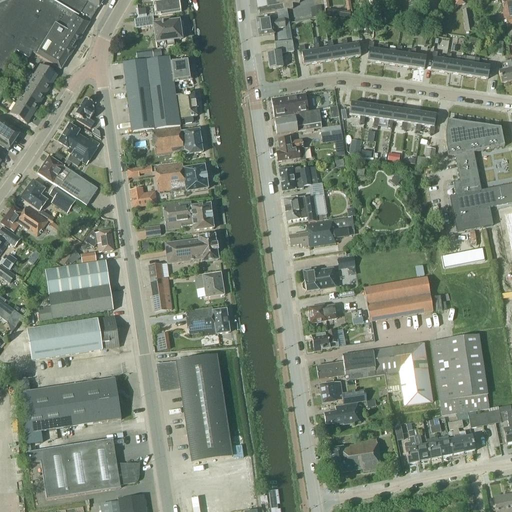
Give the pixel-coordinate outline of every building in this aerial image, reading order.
[(12,0),(11,3),(0,5),(0,77),(16,51),(28,58),(32,52),(60,70),(73,49),(89,23),(89,22),(98,8),(103,0),(12,0)] [(137,19),(152,17),(180,13),(179,0),(175,0),(153,3),(154,7),(136,9),(137,19)] [(256,0),(259,14),(292,9),(291,5),(299,3),(298,0),(256,0)] [(511,0),(504,0),(501,1),(504,17),(505,17),(507,28),(511,27),(511,0)] [(312,17),(321,16),(320,7),(311,8),(312,17)] [(345,11),(328,9),(327,16),(350,19),(351,12),(345,11)] [(471,32),(467,10),(461,11),(465,33),(471,32)] [(152,21),(152,17),(137,19),(134,19),(135,29),(153,26),(156,43),(164,42),(164,47),(174,46),(173,41),(180,40),(178,22),(170,23),(170,19),(152,21)] [(271,21),(271,17),(256,19),(258,36),(273,34),(273,29),(285,27),(287,27),(286,21),(284,22),(284,19),(271,21)] [(344,48),(346,59),(360,57),(358,45),(346,47),(345,40),(341,41),(342,48),(344,48)] [(293,52),(291,41),(274,43),(276,53),(266,55),(269,70),(282,68),(280,54),(293,52)] [(383,52),(382,52),(372,51),(373,44),(371,43),(371,41),(369,41),(367,50),(369,50),(367,62),(381,64),(383,52)] [(330,50),(332,62),(346,59),(344,48),(342,48),(333,49),(331,42),(328,43),(327,43),(328,50),(330,50)] [(383,52),(381,64),(395,66),(397,55),(395,54),(386,53),(387,46),(385,46),(385,43),(383,43),(382,52),(383,52)] [(503,43),(495,43),(494,54),(502,55),(503,43)] [(316,52),(317,64),(332,62),(330,50),(328,50),(319,52),(318,44),(313,45),(314,52),(316,52)] [(397,55),(395,66),(409,69),(411,57),(409,57),(400,55),(401,48),(399,48),(399,46),(397,45),(395,54),(397,55)] [(316,52),(314,52),(305,54),(303,46),(299,47),(301,54),(302,54),(303,66),(317,64),(316,52)] [(411,57),(409,69),(424,71),(425,59),(415,57),(416,50),(413,50),(414,48),(411,47),(409,57),(411,57)] [(152,58),(151,50),(135,53),(136,60),(152,58)] [(431,72),(445,74),(446,62),(445,62),(436,60),(437,53),(432,53),(431,60),(432,60),(431,72)] [(446,62),(445,74),(459,76),(461,64),(459,64),(450,62),(451,55),(449,55),(449,53),(446,53),(445,62),(446,62)] [(460,55),(460,58),(459,62),(459,64),(461,64),(459,76),(473,78),(475,66),(473,66),(464,64),(465,57),(463,57),(463,55),(460,55)] [(131,133),(151,130),(174,127),(172,114),(174,114),(173,107),(171,107),(169,95),(174,94),(173,82),(191,80),(188,59),(169,61),(169,57),(122,64),(131,133)] [(475,66),(473,78),(487,80),(489,68),(478,66),(479,60),(477,59),(477,57),(474,57),(473,66),(475,66)] [(501,85),(511,82),(511,68),(511,62),(506,63),(508,68),(509,71),(498,73),(501,85)] [(40,65),(34,75),(50,86),(57,76),(40,65)] [(44,95),(50,86),(34,75),(28,85),(44,95)] [(44,95),(28,85),(22,95),(38,105),(44,95)] [(177,109),(195,107),(193,94),(175,96),(174,94),(169,95),(171,107),(173,107),(176,106),(177,109)] [(16,105),(32,115),(38,105),(22,95),(16,105)] [(307,114),(305,96),(271,101),(274,119),(295,116),(296,119),(274,122),(276,136),(307,131),(322,129),(319,112),(307,114)] [(86,101),(84,100),(74,116),(78,118),(75,122),(88,130),(92,123),(89,121),(93,114),(93,108),(91,107),(92,105),(91,105),(91,102),(88,100),(86,101)] [(363,125),(364,118),(363,117),(365,106),(351,104),(349,115),(360,117),(359,124),(363,125)] [(32,115),(16,105),(9,114),(26,125),(32,115)] [(174,127),(179,127),(180,127),(179,119),(184,118),(185,124),(192,123),(191,117),(196,116),(195,107),(177,109),(176,106),(173,107),(174,114),(172,114),(174,127)] [(363,117),(364,118),(373,119),(372,126),(377,127),(378,120),(377,120),(379,108),(365,106),(363,117)] [(332,107),(333,118),(343,117),(342,112),(340,112),(339,107),(332,107)] [(391,129),(392,122),(391,122),(393,110),(379,108),(377,120),(378,120),(388,121),(387,128),(391,129)] [(407,112),(393,110),(391,122),(392,122),(402,123),(401,130),(405,131),(407,124),(405,124),(407,112)] [(421,114),(407,112),(405,124),(407,124),(416,125),(415,132),(419,133),(420,126),(419,126),(421,114)] [(419,126),(420,126),(429,127),(428,134),(433,135),(434,128),(433,128),(435,116),(421,114),(419,126)] [(0,119),(0,132),(14,142),(20,133),(0,119)] [(500,129),(447,121),(446,128),(445,135),(445,141),(446,149),(448,158),(453,156),(458,182),(452,183),(460,227),(478,223),(479,229),(493,227),(489,208),(511,204),(511,185),(480,191),(480,187),(482,186),(481,182),(479,182),(473,153),(504,147),(500,129)] [(78,132),(69,126),(57,143),(68,150),(66,153),(86,165),(98,146),(88,140),(87,142),(76,135),(78,132)] [(179,127),(174,127),(151,130),(154,154),(183,150),(184,155),(201,152),(198,130),(180,132),(179,127)] [(0,146),(7,151),(14,142),(0,132),(0,146)] [(338,142),(336,132),(321,134),(322,144),(338,142)] [(290,143),(290,139),(278,141),(280,153),(277,154),(278,164),(301,160),(301,157),(305,157),(304,150),(302,141),(290,143)] [(350,147),(349,155),(359,156),(360,148),(350,147)] [(435,150),(426,149),(425,159),(434,160),(435,150)] [(388,154),(387,161),(398,163),(400,156),(388,154)] [(98,190),(48,158),(38,175),(87,206),(98,190)] [(191,191),(198,190),(207,189),(204,166),(182,169),(182,164),(154,168),(157,192),(185,188),(186,192),(191,191)] [(301,171),(300,169),(294,170),(279,172),(280,177),(283,194),(298,192),(304,191),(303,188),(306,187),(311,187),(310,178),(309,170),(301,171)] [(396,174),(392,180),(398,184),(402,179),(396,174)] [(44,190),(32,181),(20,198),(39,212),(48,201),(40,195),(44,190)] [(54,189),(50,196),(54,199),(51,204),(67,215),(75,203),(68,198),(54,189)] [(305,200),(305,198),(284,201),(287,224),(308,221),(309,224),(317,223),(327,221),(325,215),(316,217),(313,199),(305,200)] [(191,207),(190,202),(162,206),(165,231),(181,228),(181,227),(193,225),(194,231),(213,229),(210,204),(191,207)] [(22,214),(13,207),(1,224),(13,233),(19,225),(37,238),(47,223),(26,208),(22,214)] [(52,222),(54,220),(42,212),(40,214),(52,222)] [(354,236),(352,219),(332,223),(306,226),(307,235),(289,238),(291,248),(301,246),(301,249),(309,247),(309,249),(335,245),(334,239),(354,236)] [(160,235),(159,227),(144,229),(145,237),(160,235)] [(19,241),(2,229),(0,231),(0,254),(8,244),(14,248),(17,245),(19,241)] [(95,234),(92,232),(84,242),(94,249),(96,246),(97,246),(98,253),(113,251),(110,232),(95,234)] [(194,253),(216,250),(214,236),(198,238),(199,241),(165,246),(166,257),(180,255),(179,251),(193,250),(194,253)] [(474,262),(484,260),(482,248),(472,250),(474,262)] [(180,255),(166,257),(167,265),(201,260),(202,263),(217,261),(216,250),(194,253),(193,250),(179,251),(180,255)] [(96,262),(94,254),(80,256),(81,264),(96,262)] [(0,264),(9,271),(15,264),(5,257),(0,263),(0,264)] [(355,269),(353,258),(337,260),(339,271),(355,269)] [(45,272),(49,296),(108,287),(105,262),(45,272)] [(148,267),(150,282),(162,280),(160,265),(148,267)] [(15,277),(0,266),(0,278),(9,285),(15,277)] [(316,273),(315,270),(302,273),(304,282),(303,282),(304,283),(301,286),(302,291),(305,292),(305,293),(335,288),(332,271),(316,273)] [(223,296),(220,275),(202,278),(196,278),(197,289),(203,288),(205,299),(223,296)] [(432,312),(426,279),(363,290),(369,323),(432,312)] [(167,280),(162,280),(150,282),(154,313),(171,311),(167,280)] [(108,287),(49,296),(51,309),(39,311),(41,322),(112,311),(108,287)] [(0,301),(0,318),(7,323),(15,312),(0,301)] [(324,308),(324,306),(308,309),(309,318),(308,319),(309,322),(310,323),(310,325),(326,322),(326,320),(336,319),(334,307),(324,308)] [(212,314),(211,311),(185,315),(188,336),(203,334),(202,332),(214,330),(215,336),(229,334),(225,311),(212,314)] [(114,318),(96,320),(27,331),(32,361),(118,349),(117,337),(118,337),(119,329),(115,329),(114,318)] [(338,349),(335,332),(325,333),(326,336),(312,338),(314,353),(338,349)] [(474,416),(480,415),(484,414),(483,411),(489,410),(487,395),(488,395),(478,336),(431,343),(443,417),(468,413),(469,417),(474,416)] [(432,403),(424,344),(342,356),(343,363),(316,367),(318,380),(344,376),(345,381),(384,375),(386,387),(401,385),(404,407),(432,403)] [(210,358),(209,354),(197,356),(198,360),(175,363),(175,364),(166,365),(170,392),(180,390),(191,464),(232,458),(216,357),(210,358)] [(28,381),(18,382),(26,434),(27,445),(42,443),(41,432),(120,420),(114,381),(30,393),(28,381)] [(342,395),(340,384),(334,385),(333,384),(319,386),(322,405),(336,403),(336,402),(343,401),(343,405),(366,401),(365,391),(342,395)] [(360,423),(357,405),(335,409),(335,413),(323,415),(325,426),(334,424),(335,426),(343,425),(360,423)] [(498,409),(499,411),(499,414),(506,413),(509,430),(503,431),(506,446),(511,444),(511,417),(510,407),(498,409)] [(499,414),(499,411),(493,412),(495,425),(501,424),(499,414)] [(486,414),(489,426),(495,425),(493,412),(486,414)] [(480,415),(483,427),(489,426),(486,414),(484,414),(480,415)] [(474,416),(477,429),(483,427),(480,415),(474,416)] [(470,430),(477,429),(474,416),(469,417),(468,417),(470,430)] [(449,432),(458,430),(457,423),(447,425),(449,432)] [(403,441),(401,428),(395,429),(397,442),(403,441)] [(417,431),(412,432),(414,439),(414,440),(419,463),(430,461),(427,446),(424,447),(422,447),(420,436),(418,436),(417,431)] [(464,432),(459,433),(460,437),(460,440),(463,454),(475,452),(472,438),(465,439),(464,432)] [(452,442),(449,442),(451,457),(463,454),(460,440),(460,437),(453,438),(454,441),(452,442)] [(405,444),(404,446),(405,451),(407,465),(419,463),(414,440),(414,439),(409,440),(410,443),(405,444)] [(437,439),(426,441),(427,446),(430,461),(441,459),(438,444),(437,439)] [(115,465),(112,440),(61,448),(26,453),(28,465),(40,463),(46,500),(69,497),(120,490),(119,486),(135,484),(136,482),(137,482),(138,480),(139,465),(115,465)] [(380,470),(376,441),(354,444),(354,447),(330,450),(333,474),(361,471),(361,472),(380,470)] [(449,442),(438,444),(441,459),(451,457),(449,442)] [(235,456),(245,455),(244,446),(235,447),(235,456)] [(280,511),(278,491),(269,492),(271,511),(280,511)] [(146,511),(144,496),(118,500),(118,502),(99,505),(100,511),(146,511)] [(507,511),(505,497),(495,499),(497,511),(507,511)]
